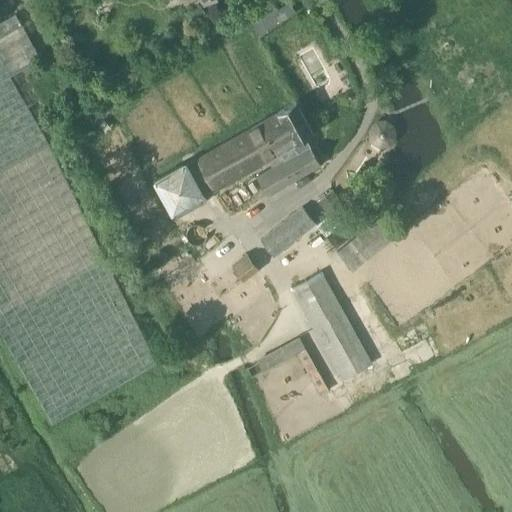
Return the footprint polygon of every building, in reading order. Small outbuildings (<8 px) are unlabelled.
[(260,36),(296,12),(289,2),(279,9),(275,3),(249,20),(260,36)] [(204,14),(199,6),(186,14),(191,22),(204,14)] [(0,22),(0,337),(50,425),(159,364),(9,78),(40,59),(15,15),(0,22)] [(113,100),(91,118),(96,124),(118,106),(113,100)] [(250,128),(268,159),(285,149),(288,155),(309,144),(305,136),(313,131),(295,101),(277,111),(278,112),(250,128)] [(381,146),(382,146),(386,145),(388,144),(391,142),(392,141),(393,139),(393,138),(394,135),(394,133),(393,131),(391,128),(390,126),(387,124),(385,123),(384,123),(382,123),(379,123),(377,124),(375,125),(372,127),(371,129),(370,132),(370,134),(371,137),(373,142),(374,143),(376,145),(379,146),(381,146)] [(268,159),(250,128),(196,159),(214,190),(268,159)] [(321,164),(309,144),(288,155),(285,149),(268,159),(272,166),(283,186),(300,176),(321,164)] [(172,214),(205,196),(187,162),(153,181),(172,214)] [(283,186),(272,166),(255,176),(267,196),(283,186)] [(347,211),(332,189),(317,201),(329,217),(331,215),(334,213),(338,218),(347,211)] [(274,256),(316,224),(302,206),(260,239),(274,256)] [(337,251),(352,271),(401,231),(385,212),(337,251)] [(340,220),(338,218),(334,213),(331,215),(329,217),(318,226),(316,227),(326,238),(327,237),(343,224),(340,220)] [(247,253),(231,265),(243,282),(260,269),(247,253)] [(372,363),(360,341),(321,270),(290,287),(342,380),(372,363)]
